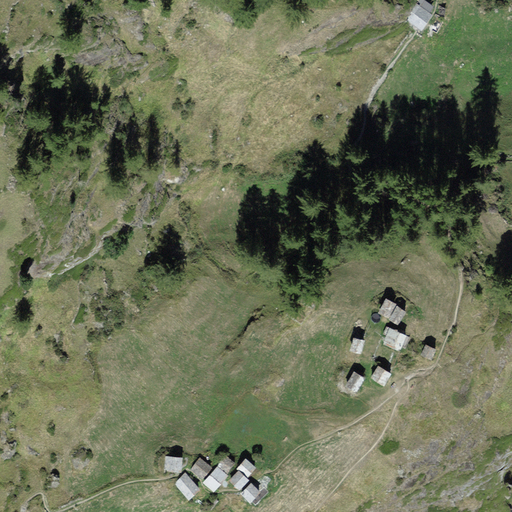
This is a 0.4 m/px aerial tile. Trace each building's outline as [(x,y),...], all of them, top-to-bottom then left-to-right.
[(427,0),(407,0),(404,7),(420,16),(427,0)] [(394,303),(385,299),(379,312),(387,316),(394,303)] [(405,310),(396,306),(390,319),(398,323),(405,310)] [(406,335),(390,327),(383,343),(399,350),(406,335)] [(364,340),(354,337),(350,349),(360,352),(364,340)] [(435,349),(426,345),(422,354),(431,358),(435,349)] [(390,373),(379,365),(371,377),(382,384),(390,373)] [(365,377),(353,370),(344,386),(357,392),(365,377)] [(181,458),(167,456),(165,469),(179,470),(181,458)] [(235,463),(226,456),(218,464),(228,472),(235,463)] [(202,477),(211,467),(200,458),(191,468),(202,477)] [(245,459),(238,468),(246,476),(254,467),(245,459)] [(228,476),(218,466),(203,482),(213,491),(228,476)] [(247,479),(238,470),(230,479),(239,488),(247,479)] [(186,473),(175,484),(188,498),(199,487),(186,473)] [(251,484),(242,493),(249,500),(259,492),(251,484)]
